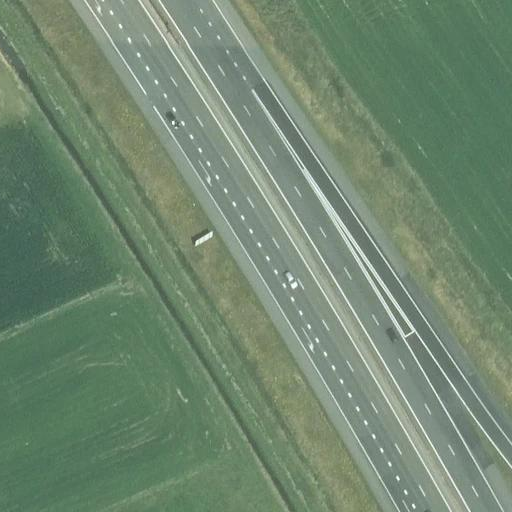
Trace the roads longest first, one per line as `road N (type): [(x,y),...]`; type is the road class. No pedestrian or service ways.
road 1 (motorway): [(120,0),(338,344),(432,511)]
road 2 (motorway): [(484,511),(240,102)]
road 3 (motorway): [(511,458),(421,327),(240,102)]
road 4 (motorway): [(240,102),(171,0)]
